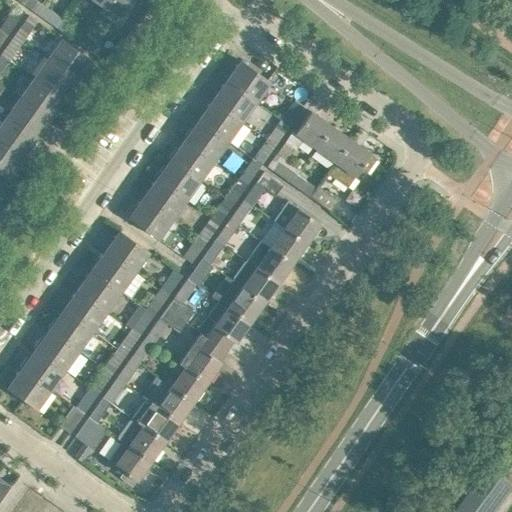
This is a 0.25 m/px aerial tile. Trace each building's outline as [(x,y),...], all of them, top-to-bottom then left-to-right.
[(41,5),(34,0),(17,0),(36,13),(41,5)] [(102,0),(100,5),(120,19),(133,0),(102,0)] [(61,19),(41,5),(36,13),(55,27),(61,19)] [(16,6),(1,25),(10,31),(24,12),(16,6)] [(42,26),(36,22),(37,21),(29,15),(15,35),(23,41),(29,32),(35,36),(42,26)] [(80,33),(61,19),(55,27),(74,40),(80,33)] [(0,44),(10,31),(1,25),(0,27),(0,44)] [(100,47),(80,33),(74,40),(94,55),(100,47)] [(9,61),(23,41),(15,35),(1,55),(9,61)] [(77,80),(91,60),(61,39),(47,58),(77,80)] [(0,72),(9,61),(1,55),(0,55),(0,72)] [(63,99),(77,80),(47,58),(33,78),(63,99)] [(241,60),(226,80),(256,101),(270,82),(241,60)] [(49,118),(63,99),(33,78),(20,97),(49,118)] [(256,101),(226,80),(212,100),(242,121),(256,101)] [(51,120),(49,118),(20,97),(6,117),(35,138),(42,129),(44,130),(51,120)] [(242,121),(212,100),(198,119),(228,141),(242,121)] [(289,125),(302,106),(295,100),(281,119),(289,125)] [(315,148),(331,125),(311,111),(295,133),(292,131),(277,153),(288,161),(295,150),(294,149),(302,139),(315,148)] [(37,139),(35,138),(6,117),(0,124),(0,142),(21,158),(28,148),(30,149),(37,139)] [(228,141),(198,119),(191,129),(190,128),(182,138),(184,139),(214,161),(228,141)] [(275,144),(289,125),(281,119),(267,139),(275,144)] [(334,162),(351,140),(331,125),(315,148),(334,162)] [(214,161),(184,139),(177,149),(176,148),(169,157),(170,159),(200,180),(214,161)] [(261,164),(275,144),(267,139),(253,159),(261,164)] [(351,140),(334,162),(327,173),(347,187),(360,169),(366,173),(376,159),(370,155),(370,154),(351,140)] [(23,159),(21,158),(0,142),(0,173),(7,178),(14,168),(16,169),(23,159)] [(299,169),(288,161),(277,153),(267,166),(289,183),(296,174),(299,169)] [(200,180),(170,159),(163,168),(162,167),(154,177),(156,178),(186,200),(200,180)] [(247,184),(261,164),(253,159),(239,179),(247,184)] [(263,171),(245,196),(243,200),(250,205),(263,186),(271,193),(279,183),(263,171)] [(315,190),(298,178),(299,176),(296,174),(289,183),(309,197),(315,190)] [(186,200),(156,178),(142,198),(172,219),(186,200)] [(233,203),(247,184),(239,179),(225,198),(233,203)] [(318,186),(315,190),(309,197),(328,211),(337,200),(318,186)] [(172,219),(142,198),(128,218),(158,239),(172,219)] [(219,223),(233,203),(225,198),(211,218),(219,223)] [(236,224),(248,208),(250,205),(243,200),(229,219),(236,224)] [(320,224),(298,208),(287,200),(273,220),(284,227),(306,243),(320,224)] [(205,243),(219,223),(211,218),(197,237),(205,243)] [(222,244),(236,224),(229,219),(215,239),(222,244)] [(292,264),(306,243),(284,227),(269,247),(292,264)] [(148,252),(119,231),(105,250),(134,271),(148,252)] [(191,263),(202,246),(205,243),(197,237),(183,257),(191,263)] [(214,254),(222,244),(215,239),(201,259),(208,264),(214,254)] [(292,264),(269,247),(260,241),(246,261),(255,267),(278,283),(292,264)] [(134,271),(105,250),(91,270),(120,291),(130,298),(140,283),(131,277),(134,271)] [(212,267),(208,264),(201,259),(186,279),(194,284),(198,287),(212,267)] [(264,303),(278,283),(255,267),(246,280),(238,273),(232,281),(264,303)] [(120,291),(91,270),(77,290),(106,311),(120,291)] [(173,270),(162,286),(159,289),(168,295),(181,276),(173,270)] [(249,323),(264,303),(232,281),(225,276),(211,295),(218,300),(249,323)] [(181,303),(192,287),(194,284),(186,279),(166,307),(186,321),(193,312),(181,303)] [(154,315),(168,295),(159,289),(145,309),(154,315)] [(106,311),(77,290),(63,309),(92,331),(106,311)] [(235,343),(249,323),(218,300),(215,304),(198,329),(207,336),(226,349),(232,341),(235,343)] [(186,321),(166,307),(145,338),(152,343),(166,323),(179,332),(186,321)] [(92,331),(63,309),(56,319),(54,318),(47,328),(49,329),(78,350),(92,331)] [(140,334),(154,315),(145,309),(131,329),(140,334)] [(78,350),(49,329),(42,339),(40,337),(33,347),(35,349),(64,370),(78,350)] [(125,354),(140,334),(131,329),(117,348),(125,354)] [(218,360),(226,349),(207,336),(193,354),(188,350),(179,362),(207,382),(221,363),(218,360)] [(138,363),(152,343),(145,338),(130,358),(138,363)] [(111,374),(125,354),(117,348),(103,368),(111,374)] [(64,370),(35,349),(28,358),(26,357),(19,367),(21,368),(50,390),(64,370)] [(124,382),(138,363),(130,358),(116,377),(124,382)] [(193,402),(207,382),(179,362),(165,382),(193,402)] [(50,390),(21,368),(7,388),(36,409),(50,390)] [(97,393),(111,374),(103,368),(89,387),(97,393)] [(110,401),(124,382),(116,377),(103,396),(110,401)] [(179,422),(193,402),(165,382),(152,401),(151,402),(179,422)] [(83,413),(97,393),(89,387),(75,407),(83,413)] [(96,421),(110,401),(103,396),(89,416),(96,421)] [(165,442),(179,422),(151,402),(152,401),(146,398),(132,418),(165,442)] [(69,433),(83,413),(75,407),(75,408),(73,406),(59,426),(69,433)] [(82,462),(104,431),(94,424),(96,421),(89,416),(74,436),(84,443),(74,456),(82,462)] [(151,461),(165,442),(132,418),(118,437),(122,440),(151,461)] [(137,481),(151,461),(122,440),(108,460),(123,472),(119,477),(132,486),(136,481),(137,481)] [(494,511),(511,488),(511,484),(488,467),(454,511),(494,511)] [(0,501),(10,487),(0,479),(0,501)]
